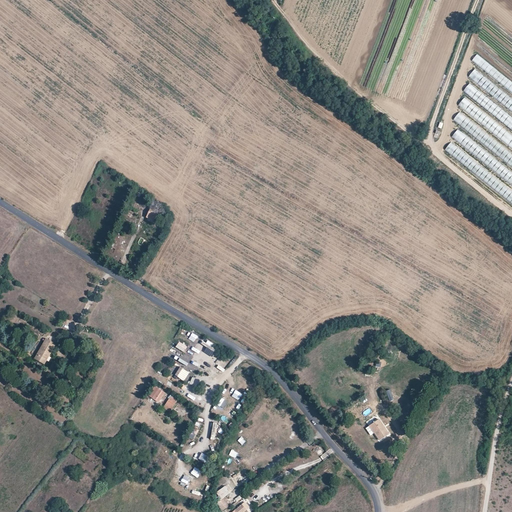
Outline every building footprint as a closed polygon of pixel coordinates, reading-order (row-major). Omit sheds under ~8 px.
[(486,72),(491,66),(477,54),(472,60),(486,72)] [(511,82),(489,65),(485,71),(511,91),(511,82)] [(483,77),(478,84),(507,105),(511,98),(483,77)] [(511,117),(478,91),(472,98),(511,128),(511,117)] [(511,134),(464,99),(458,106),(507,143),(510,140),(509,139),(511,134)] [(453,120),(492,149),(497,142),(459,113),(453,120)] [(466,137),(461,144),(486,161),(490,155),(466,137)] [(445,150),(473,170),(478,163),(450,143),(445,150)] [(163,211),(151,207),(147,217),(159,222),(163,211)] [(35,357),(44,363),(56,343),(46,337),(35,357)] [(199,340),(196,343),(208,355),(210,352),(199,340)] [(199,358),(197,361),(207,369),(209,366),(199,358)] [(203,375),(200,381),(207,384),(210,378),(203,375)] [(149,397),(160,402),(165,391),(155,386),(149,397)] [(222,394),(228,397),(231,391),(226,388),(222,394)] [(241,395),(237,401),(243,405),(247,400),(241,395)] [(173,405),(176,401),(168,396),(167,398),(168,399),(167,401),(173,405)] [(218,404),(224,407),(228,400),(221,397),(218,404)] [(234,403),(229,409),(235,414),(240,407),(234,403)] [(400,420),(407,415),(402,408),(395,414),(400,420)] [(379,441),(389,434),(379,419),(368,427),(373,434),(375,434),(379,441)] [(190,474),(196,476),(198,468),(192,467),(190,474)] [(184,490),(190,493),(193,486),(187,483),(184,490)] [(222,497),(221,495),(226,492),(223,488),(216,493),(220,499),(222,497)] [(217,502),(222,511),(229,506),(225,497),(217,502)]
